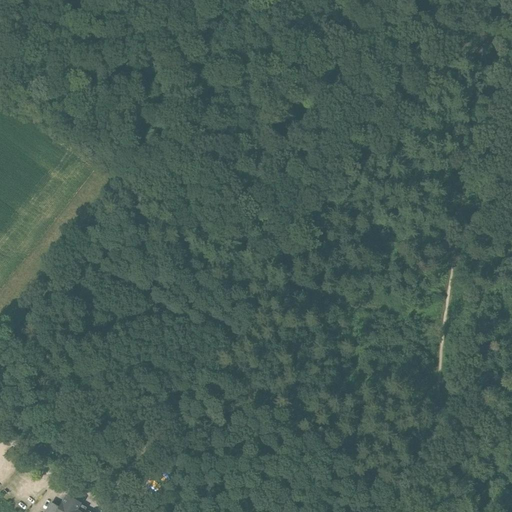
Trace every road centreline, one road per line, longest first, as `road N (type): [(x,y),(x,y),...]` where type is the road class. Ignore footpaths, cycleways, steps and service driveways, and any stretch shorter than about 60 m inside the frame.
road 1 (track): [(511,12),(486,28),(371,144),(167,403),(104,510)]
road 2 (unknown): [(488,0),(443,338),(436,511)]
road 3 (track): [(70,0),(28,101),(127,183),(0,362)]
road 4 (track): [(127,183),(278,260)]
